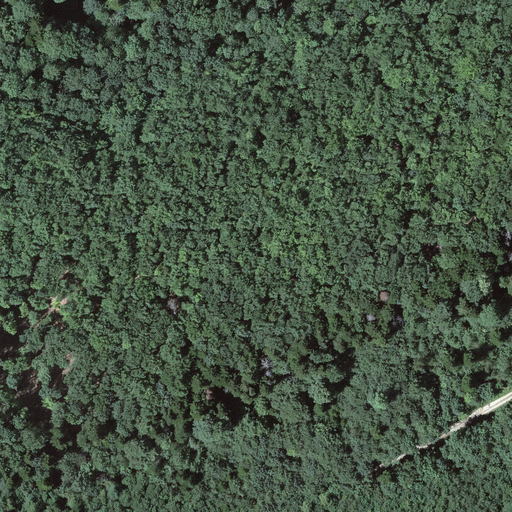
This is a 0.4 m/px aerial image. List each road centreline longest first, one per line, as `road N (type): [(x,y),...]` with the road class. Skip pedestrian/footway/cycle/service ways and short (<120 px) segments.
road 1 (track): [(511,394),(294,511)]
road 2 (track): [(42,2),(114,21),(208,0)]
